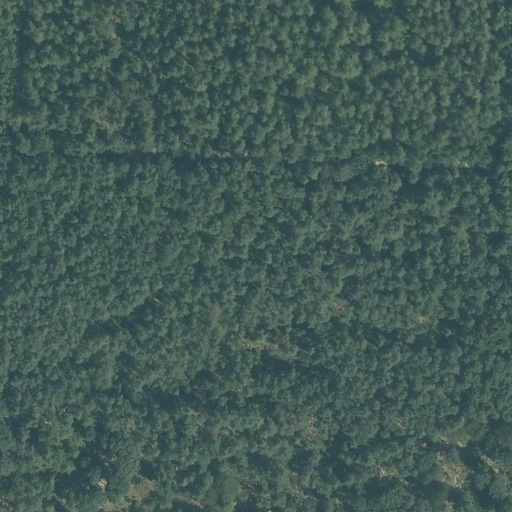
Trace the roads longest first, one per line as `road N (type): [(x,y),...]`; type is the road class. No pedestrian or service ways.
road 1 (track): [(5,471),(189,454),(354,459),(451,438),(511,441)]
road 2 (track): [(0,420),(26,383),(56,377),(101,343),(145,338),(171,320),(169,308),(145,288),(173,205),(177,152)]
road 3 (track): [(177,152),(494,168)]
road 4 (track): [(177,152),(0,145)]
road 5 (track): [(494,168),(511,0)]
